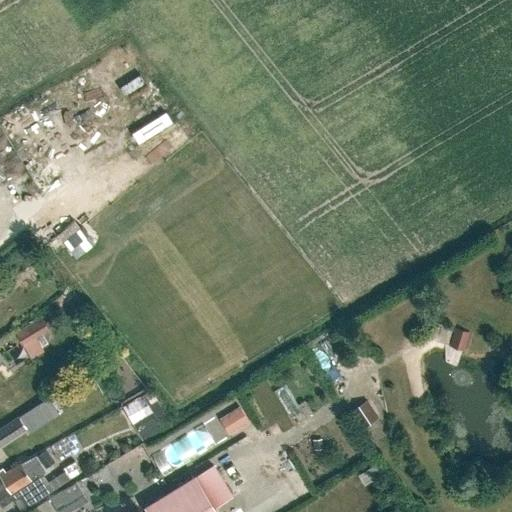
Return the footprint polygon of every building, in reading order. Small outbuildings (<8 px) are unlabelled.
[(132,144),(168,122),(160,109),(124,130),(132,144)] [(40,316),(14,332),(22,344),(47,328),(40,316)] [(463,350),(467,329),(455,327),(451,348),(463,350)] [(286,417),(298,411),(284,382),(271,389),(286,417)] [(142,395),(152,411),(163,429),(172,424),(151,390),(142,395)] [(132,424),(152,411),(142,395),(122,406),(132,424)] [(366,400),(348,412),(360,429),(378,417),(366,400)] [(93,403),(69,413),(74,425),(98,415),(93,403)] [(249,421),(239,406),(219,418),(229,434),(249,421)] [(0,443),(14,434),(25,427),(18,416),(0,427),(0,443)] [(201,424),(156,449),(166,466),(211,441),(201,424)] [(0,505),(1,507),(14,497),(21,509),(48,491),(37,474),(44,470),(35,454),(20,462),(5,472),(0,474),(0,505)] [(221,511),(196,471),(144,504),(149,511),(221,511)] [(72,480),(44,495),(53,511),(60,511),(83,500),(72,480)]
